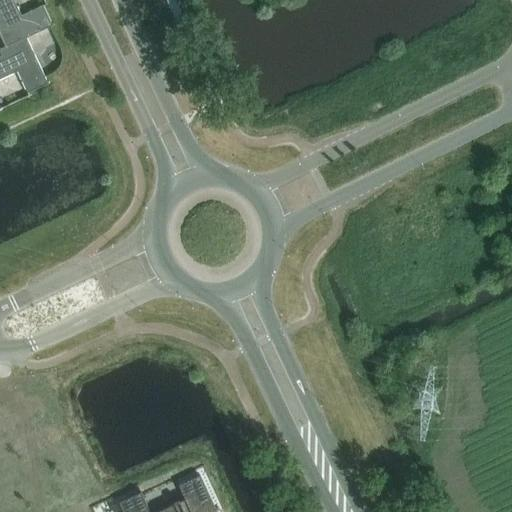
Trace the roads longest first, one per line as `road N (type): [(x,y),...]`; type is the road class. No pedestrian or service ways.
road 1 (unclassified): [(511,67),(276,179),(244,186)]
road 2 (unclassified): [(272,235),(511,112)]
road 3 (primary): [(353,511),(253,278)]
road 4 (primary): [(214,293),(327,511)]
road 5 (primary): [(85,0),(174,192)]
road 6 (primary): [(203,178),(121,0)]
road 7 (unclassified): [(0,343),(15,348),(52,336),(175,280)]
road 8 (unclassified): [(155,233),(0,313)]
